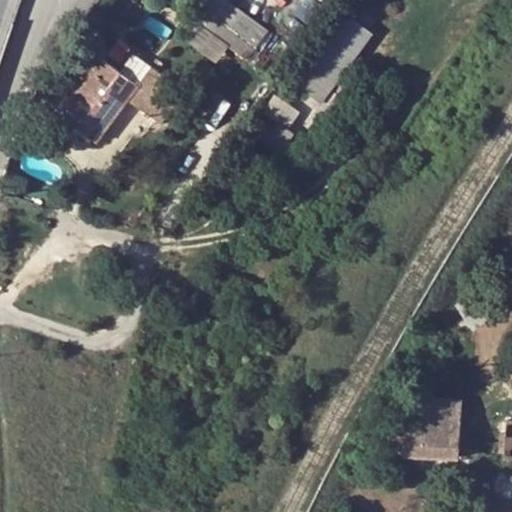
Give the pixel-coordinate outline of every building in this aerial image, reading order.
[(202,8),(253,44),(267,26),(230,0),(202,0),(199,5),(202,8)] [(289,76),(318,98),(328,86),(370,30),(339,7),(289,76)] [(202,8),(193,20),(247,59),(257,47),(253,44),(202,8)] [(109,48),(88,32),(69,57),(89,72),(64,106),(78,116),(101,132),(127,98),(148,113),(163,92),(142,76),(137,84),(102,57),(109,48)] [(334,122),(349,101),(328,86),(318,98),(313,106),(334,122)] [(296,117),(275,102),(268,113),(289,127),(296,117)] [(95,141),(101,132),(78,116),(73,124),(95,141)] [(242,185),(268,137),(253,129),(227,178),(242,185)] [(98,285),(102,264),(89,262),(85,282),(98,285)] [(484,315),(467,290),(451,301),(468,326),(484,315)] [(405,405),(405,411),(461,414),(462,399),(412,395),(405,405)] [(389,454),(436,456),(438,435),(459,436),(461,414),(405,411),(404,437),(391,437),(389,454)] [(504,440),(511,440),(511,417),(485,415),(482,449),(503,450),(504,440)] [(459,436),(438,435),(436,456),(457,457),(459,436)] [(503,450),(503,457),(511,457),(511,440),(504,440),(503,450)]
